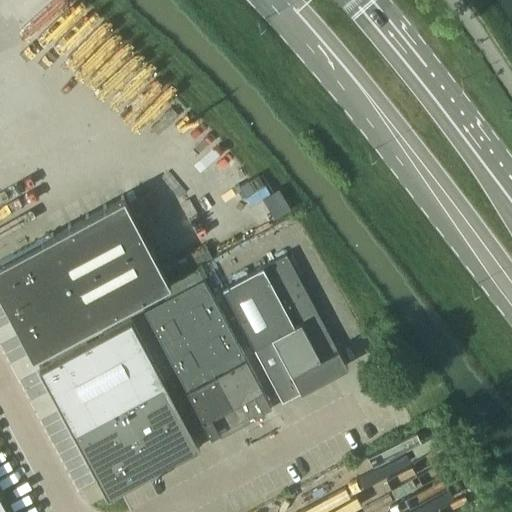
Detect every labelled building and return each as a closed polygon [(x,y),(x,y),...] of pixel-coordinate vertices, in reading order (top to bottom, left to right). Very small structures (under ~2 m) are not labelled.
[(169,281),(123,195),(0,260),(0,295),(31,355),(169,281)] [(336,348),(323,324),(285,253),(222,287),(254,346),(253,346),(281,398),(298,389),(299,391),(346,366),(337,348),(336,348)] [(244,357),(202,277),(143,309),(210,435),(218,431),(220,435),(265,412),(262,408),(270,404),(245,357),(244,357)] [(198,446),(164,382),(130,318),(38,367),(107,496),(198,446)] [(0,511),(9,511),(0,494),(0,511)]
